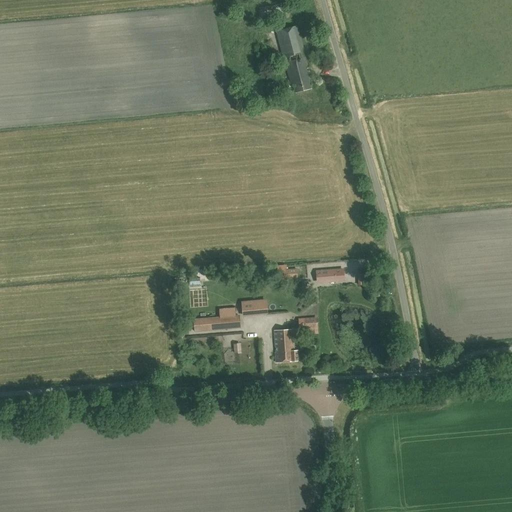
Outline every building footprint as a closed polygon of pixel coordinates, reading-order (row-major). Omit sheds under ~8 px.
[(259,8),(263,24),(284,19),(281,4),(259,8)] [(308,68),(297,26),(276,31),(291,86),(293,86),(295,92),(311,88),(306,69),(308,68)] [(278,268),(278,270),(277,270),(278,280),(297,279),(297,269),(286,270),(286,267),(278,268)] [(317,282),(343,279),(342,269),(317,271),(317,282)] [(268,314),(267,300),(248,301),(248,314),(268,314)] [(222,328),(240,326),(239,316),(221,318),(222,328)] [(194,330),(222,328),(221,318),(193,320),(194,330)] [(318,326),(317,318),(305,318),(306,326),(318,326)] [(298,360),(297,350),(294,350),(293,330),(274,331),(275,346),(276,346),(276,352),(275,352),(276,361),(298,360)]
